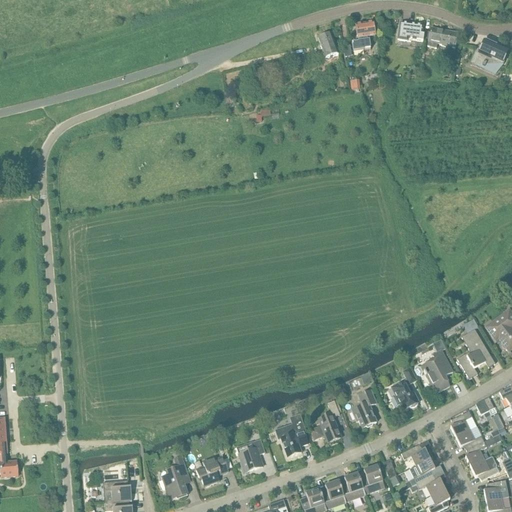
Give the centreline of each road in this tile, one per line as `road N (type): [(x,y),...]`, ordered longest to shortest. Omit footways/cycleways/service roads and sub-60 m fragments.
road 1 (unclassified): [(68,511),(43,152),(52,136),(229,51)]
road 2 (unclassified): [(507,30),(392,3),(335,12),(229,51)]
road 3 (unclassified): [(229,51),(0,114)]
road 4 (residential): [(234,498),(430,420)]
